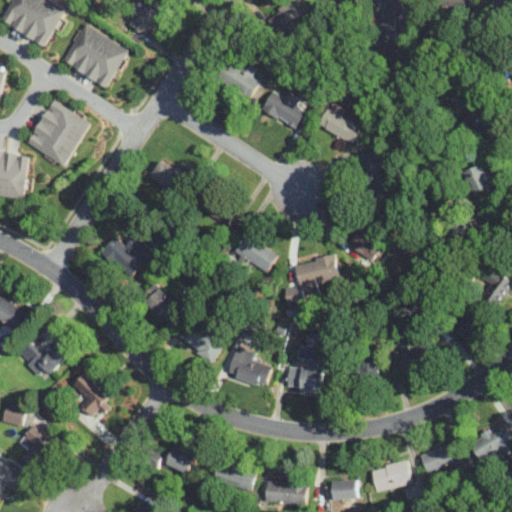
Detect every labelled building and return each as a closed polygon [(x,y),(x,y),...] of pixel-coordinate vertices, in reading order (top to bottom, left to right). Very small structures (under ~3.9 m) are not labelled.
[(13,0),(1,19),(46,47),(70,8),(56,0),(13,0)] [(151,36),(169,1),(167,0),(144,0),(131,26),(151,36)] [(303,0),(289,0),(279,8),(281,10),(268,19),(280,33),(285,30),(291,36),(298,28),(294,23),(311,11),(303,0)] [(379,0),(380,40),(404,39),(403,0),(379,0)] [(429,0),(430,6),(457,4),(457,12),(469,12),(468,0),(429,0)] [(132,47),(86,22),(64,62),(111,87),(132,47)] [(219,77),(253,97),(262,81),(253,77),(258,68),(246,61),(242,68),(228,60),(219,77)] [(10,71),(0,68),(0,109),(2,110),(10,71)] [(296,129),(307,112),(298,107),(303,98),(286,89),(282,96),(273,91),(263,109),(296,129)] [(66,166),(94,121),(55,97),(28,143),(66,166)] [(321,124),(354,143),(365,125),(331,105),(321,124)] [(469,125),(493,138),(502,122),(478,108),(469,125)] [(31,154),(0,149),(0,195),(25,199),(31,154)] [(390,188),(381,150),(360,155),(370,192),(390,188)] [(151,175),(180,193),(190,176),(162,158),(151,175)] [(484,190),(494,185),(484,162),(466,171),(478,198),(486,194),(484,190)] [(202,209),(230,224),(240,206),(212,191),(202,209)] [(369,211),(349,245),(374,261),(380,250),(371,244),(386,221),(369,211)] [(118,233),(102,251),(131,277),(155,250),(135,232),(127,241),(118,233)] [(235,251),(268,272),(280,254),(247,233),(235,251)] [(286,287),(290,307),(310,303),(308,291),(318,289),(316,281),(342,276),(338,253),(295,262),(299,284),(286,287)] [(484,277),(491,283),(480,297),(495,309),(511,287),(511,279),(494,265),(484,277)] [(142,296),(166,320),(182,304),(158,280),(142,296)] [(0,318),(21,332),(33,314),(0,292),(0,318)] [(455,327),(469,340),(487,322),(474,308),(455,327)] [(180,338),(212,361),(225,344),(192,321),(180,338)] [(328,345),(329,327),(308,326),(308,345),(328,345)] [(19,355),(39,374),(45,368),(51,373),(71,352),(59,341),(46,354),(32,341),(19,355)] [(393,349),(404,375),(430,363),(422,345),(411,350),(408,342),(393,349)] [(229,375),(268,385),(273,366),(255,361),(258,351),(237,346),(229,375)] [(325,391),(327,358),(308,357),(308,368),(289,367),(288,389),(325,391)] [(379,360),(351,364),(354,384),(382,379),(379,360)] [(92,414),(99,407),(104,413),(111,406),(105,400),(111,394),(88,370),(75,383),(90,399),(84,405),(92,414)] [(27,407),(8,403),(4,422),(23,426),(27,407)] [(471,438),(482,462),(511,448),(511,432),(507,422),(471,438)] [(34,423),(56,438),(37,466),(24,456),(34,440),(26,433),(34,423)] [(430,473),(449,465),(452,471),(466,465),(456,441),(422,454),(430,473)] [(199,454),(176,444),(171,454),(159,449),(154,459),(190,475),(199,454)] [(0,501),(7,486),(19,491),(27,471),(0,458),(0,501)] [(414,484),(410,459),(372,466),(377,491),(414,484)] [(214,481),(253,491),(258,471),(219,461),(214,481)] [(309,504),(310,481),(268,478),(267,501),(309,504)] [(362,498),(362,479),(328,479),(328,498),(362,498)] [(136,511),(158,511),(141,503),(136,511)]
